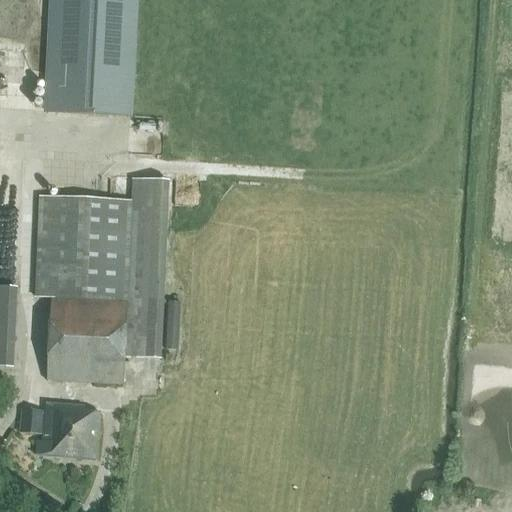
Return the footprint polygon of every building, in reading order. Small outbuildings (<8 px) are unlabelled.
[(53,0),(47,114),(128,119),(134,0),(53,0)] [(0,182),(8,183),(9,160),(0,159),(0,182)] [(51,302),(127,306),(128,306),(132,202),(40,198),(36,298),(51,299),(51,302)] [(0,373),(18,375),(22,292),(0,291),(0,373)] [(127,306),(51,302),(47,381),(123,385),(125,358),(127,306)] [(83,413),(83,408),(45,406),(43,443),(35,443),(34,458),(95,463),(99,414),(83,413)] [(511,440),(511,439),(506,436),(500,434),(496,433),(491,433),(485,435),(481,437),(477,440),(474,443),(471,448),(469,453),(468,458),(469,463),(470,468),(472,472),(475,476),(479,480),(482,482),(489,484),(492,485),(497,485),(503,483),(508,481),(511,478),(511,477),(511,440)]
